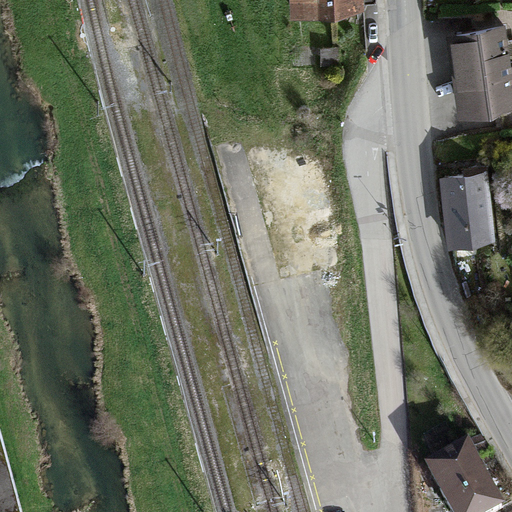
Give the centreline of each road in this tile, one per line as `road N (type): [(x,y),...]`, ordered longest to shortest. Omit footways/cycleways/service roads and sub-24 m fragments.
road 1 (unclassified): [(405,79),(367,105),(356,148),(391,419),(389,511)]
road 2 (primary): [(511,442),(469,371),(428,262),(405,79)]
